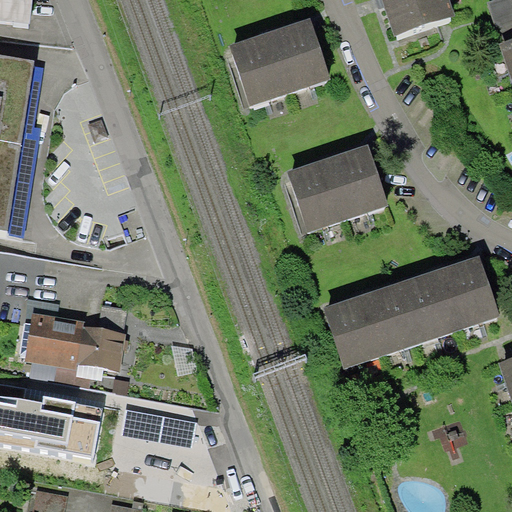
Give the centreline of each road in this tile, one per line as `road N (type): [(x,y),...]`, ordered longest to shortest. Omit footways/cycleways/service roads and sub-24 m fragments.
road 1 (residential): [(69,0),(177,294)]
road 2 (residential): [(511,247),(469,221),(411,165),(336,0)]
road 3 (residential): [(177,294),(265,511)]
road 4 (residential): [(177,294),(8,267)]
